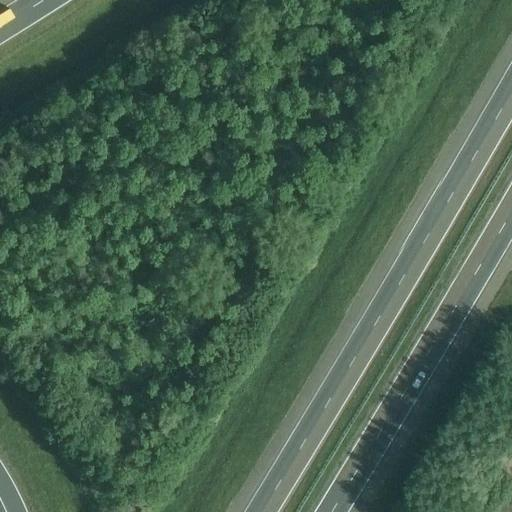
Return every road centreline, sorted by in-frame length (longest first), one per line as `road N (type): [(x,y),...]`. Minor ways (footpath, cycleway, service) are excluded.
road 1 (motorway): [(511,85),(258,511)]
road 2 (motorway): [(328,511),(511,204)]
